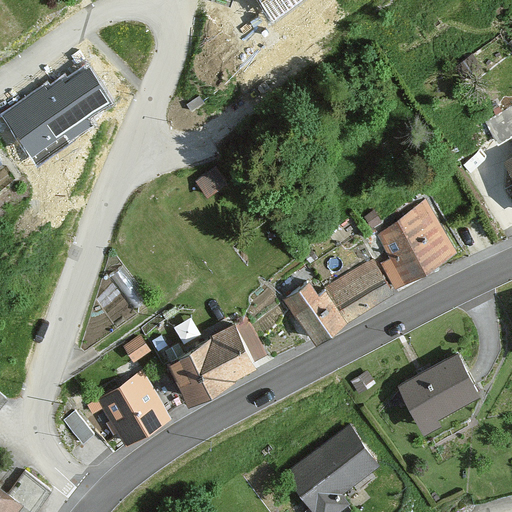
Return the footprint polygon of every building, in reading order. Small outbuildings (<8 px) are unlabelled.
[(300,0),(257,0),(271,19),(300,0)] [(2,114),(31,157),(109,103),(86,70),(50,94),(44,85),(2,114)] [(426,197),(378,234),(391,256),(383,262),(399,290),(458,251),(426,197)] [(314,280),(284,302),(313,341),(396,295),(372,258),(324,292),(314,280)] [(247,317),(172,363),(193,405),(266,361),(247,317)] [(141,334),(125,346),(132,363),(149,351),(141,334)] [(459,345),(398,383),(419,426),(476,391),(459,345)] [(143,370),(98,400),(126,450),(167,419),(143,370)] [(349,422),(284,471),(314,511),(334,511),(351,500),(343,489),(379,463),(349,422)] [(0,485),(0,511),(11,511),(18,502),(0,485)]
